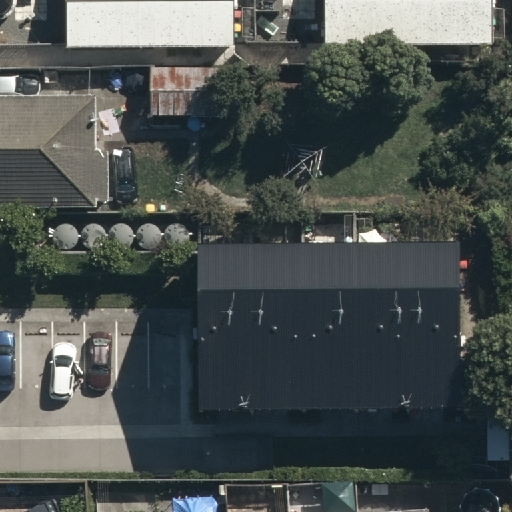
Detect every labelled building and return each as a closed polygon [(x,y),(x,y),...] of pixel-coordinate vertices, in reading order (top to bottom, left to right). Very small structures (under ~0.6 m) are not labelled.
[(233,0),(65,0),(66,48),(234,47),(233,0)] [(493,0),(325,0),(326,46),(494,45),(493,0)] [(156,76),(156,128),(217,129),(218,77),(156,76)] [(100,108),(0,108),(0,222),(112,222),(112,156),(100,156),(100,108)] [(470,274),(207,273),(206,435),(469,437),(470,274)] [(449,511),(448,494),(289,506),(289,511),(449,511)]
